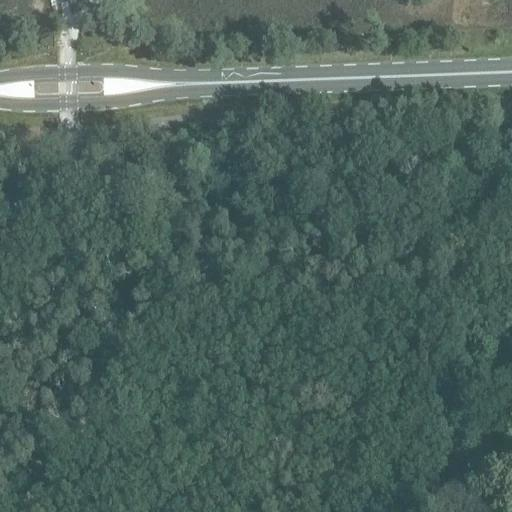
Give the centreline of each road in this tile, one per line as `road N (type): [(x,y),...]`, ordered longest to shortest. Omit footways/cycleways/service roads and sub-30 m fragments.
road 1 (primary): [(196,83),(511,71)]
road 2 (primary): [(0,101),(114,100),(196,83)]
road 3 (primary): [(196,83),(116,70),(0,78)]
